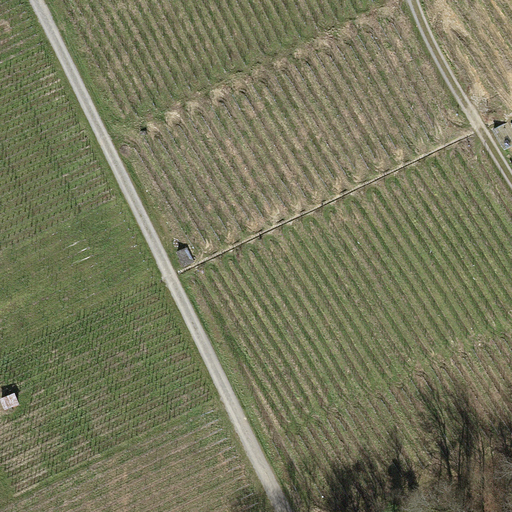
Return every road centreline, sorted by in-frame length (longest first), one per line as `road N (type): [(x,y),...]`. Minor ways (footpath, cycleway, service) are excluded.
road 1 (track): [(34,0),(289,511)]
road 2 (track): [(511,177),(415,0)]
